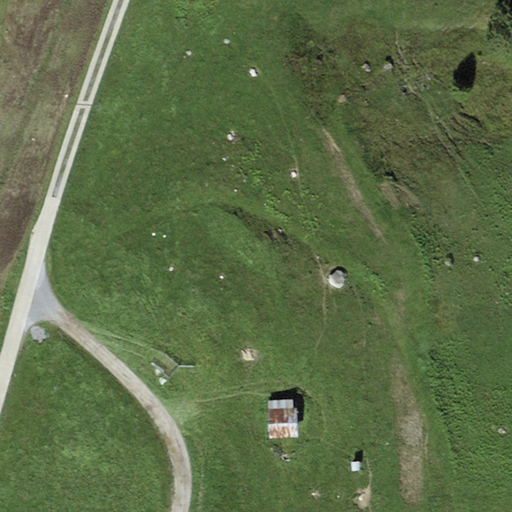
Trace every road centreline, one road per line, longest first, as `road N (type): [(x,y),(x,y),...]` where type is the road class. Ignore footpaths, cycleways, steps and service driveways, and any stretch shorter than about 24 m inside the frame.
road 1 (track): [(0,408),(126,0)]
road 2 (track): [(36,292),(156,399),(177,430),(189,477),(184,511)]
